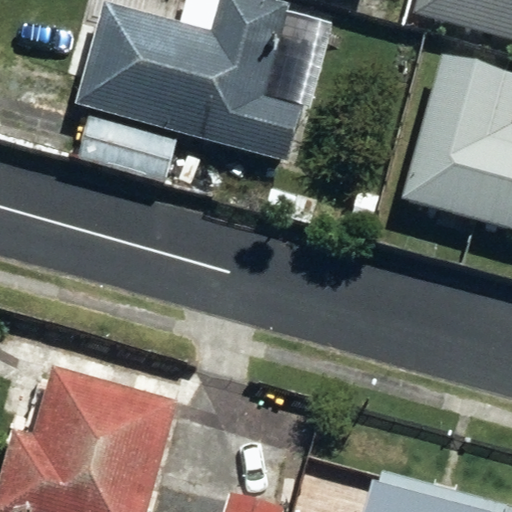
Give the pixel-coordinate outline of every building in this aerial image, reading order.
[(511,0),(422,0),(415,25),(511,51),(511,0)] [(77,118),(288,175),(302,121),(263,110),(288,19),(223,1),(212,44),(105,15),(77,118)] [(400,213),(511,244),(511,89),(442,70),(400,213)] [(163,194),(175,150),(88,126),(76,170),(163,194)] [(0,497),(0,511),(150,511),(177,413),(54,380),(35,454),(13,449),(0,497)] [(367,511),(423,511),(371,498),(367,511)]
